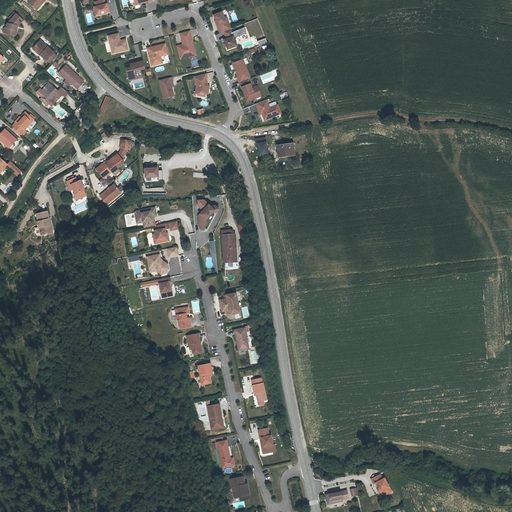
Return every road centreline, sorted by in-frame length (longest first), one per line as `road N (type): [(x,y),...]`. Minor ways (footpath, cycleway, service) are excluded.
road 1 (secondary): [(314,511),(252,197),(239,155),(221,135)]
road 2 (track): [(229,141),(387,112),(511,133)]
road 3 (residential): [(143,29),(189,14),(198,20),(233,110),(221,135)]
road 4 (secondary): [(221,135),(160,119),(104,85)]
